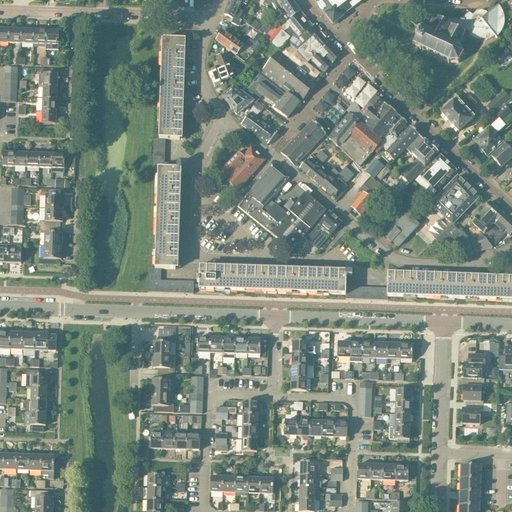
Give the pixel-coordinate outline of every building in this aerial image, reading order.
[(229,0),(227,6),(242,13),(238,11),(241,4),(246,6),(248,0),(229,0)] [(290,20),(300,12),(291,0),(277,0),(272,4),(279,14),(284,11),(285,13),(277,19),(282,26),(287,22),(281,28),(286,24),(290,20)] [(361,1),(362,0),(313,0),(315,1),(315,2),(318,5),(317,5),(322,11),(322,12),(324,15),(325,14),(333,25),(343,17),(342,16),(352,8),(352,9),(362,2),(361,1)] [(494,6),(497,1),(496,0),(494,0),(486,13),(481,11),(476,12),(473,16),(465,15),(464,19),(447,18),(447,20),(448,20),(446,24),(443,22),(442,21),(435,17),(434,17),(427,29),(423,27),(424,26),(423,26),(418,36),(413,46),(414,47),(415,45),(420,48),(420,50),(421,50),(422,49),(428,52),(427,53),(429,54),(429,53),(435,55),(434,57),(435,57),(436,56),(442,59),(441,60),(442,61),(443,59),(448,62),(448,63),(449,64),(450,62),(458,62),(459,63),(460,63),(459,62),(463,54),(465,54),(464,53),(463,53),(459,45),(465,33),(464,33),(462,32),(467,29),(468,31),(469,32),(470,33),(469,35),(473,37),(477,38),(481,39),(485,38),(486,41),(490,39),(494,36),(497,39),(497,38),(496,37),(499,35),(501,32),(502,29),(503,26),(503,22),(503,19),(503,16),(502,12),(498,6),(499,5),(496,7),(494,6)] [(236,26),(242,13),(227,6),(223,14),(234,19),(231,24),(236,26)] [(308,42),(315,35),(311,29),(312,27),(301,13),(300,12),(290,20),(286,24),(281,28),(277,23),(273,27),(265,38),(272,44),(280,51),(286,44),(290,39),(300,48),(306,42),(308,42)] [(268,23),(259,31),(265,38),(273,27),(277,23),(275,19),(269,23),(268,23)] [(0,43),(9,44),(9,30),(0,29),(0,43)] [(21,44),(21,30),(9,30),(9,44),(21,44)] [(33,45),(34,31),(21,30),(21,44),(33,45)] [(46,48),(46,31),(34,31),(33,45),(33,48),(46,48)] [(58,50),(59,32),(46,31),(46,48),(46,50),(58,50)] [(223,32),(216,42),(229,51),(235,56),(236,57),(244,64),(253,53),(259,47),(253,42),(248,39),(243,46),(223,32)] [(324,74),(340,55),(319,32),(315,35),(308,42),(306,42),(300,48),(301,49),(297,52),(307,63),(311,60),(324,74)] [(258,45),(264,37),(258,33),(252,41),(258,45)] [(148,287),(148,293),(193,294),(193,283),(160,281),(161,269),(175,270),(175,263),(178,178),(181,178),(181,165),(164,164),(165,139),(185,139),(185,133),(179,133),(180,108),(182,40),(163,39),(162,60),(160,108),(159,139),(153,138),(152,169),(158,169),(157,213),(155,269),(149,269),(148,287)] [(301,49),(300,48),(290,39),(286,44),(297,52),(301,49)] [(264,40),(261,44),(266,48),(270,44),(264,40)] [(278,53),(263,71),(264,71),(260,75),(267,81),(271,83),(274,79),(271,77),(283,63),(284,64),(287,60),(278,53)] [(271,83),(276,87),(284,93),(287,90),(302,102),(316,84),(278,53),(287,60),(284,64),(283,63),(271,77),(274,79),(271,83)] [(215,87),(227,83),(226,81),(234,78),(225,56),(216,59),(219,67),(209,71),(215,87)] [(43,87),(57,88),(57,75),(39,74),(38,87),(43,87)] [(271,83),(267,81),(265,84),(257,79),(250,87),(274,105),(272,108),(274,109),(273,109),(287,119),(291,114),(300,104),(286,94),(283,98),(273,90),(276,87),(271,83)] [(56,101),(57,88),(43,87),(43,100),(56,101)] [(237,116),(255,102),(234,87),(222,97),(237,116)] [(503,92),(488,106),(495,114),(504,105),(510,100),(503,92)] [(383,99),(382,98),(379,96),(374,96),(368,103),(369,108),(369,110),(364,116),(388,135),(387,136),(389,138),(392,140),(406,124),(384,104),(383,99)] [(477,104),(469,96),(463,102),(460,98),(458,101),(456,99),(441,114),(458,133),(472,121),(474,118),(468,112),(477,104)] [(56,112),(56,101),(43,100),(42,112),(56,112)] [(261,112),(264,108),(256,103),(253,107),(261,112)] [(490,127),(474,141),(480,148),(478,150),(482,154),(483,153),(487,157),(502,142),(496,135),(505,126),(502,122),(511,113),(504,105),(495,114),(499,118),(490,127)] [(56,125),(56,112),(42,112),(42,125),(56,125)] [(263,134),(268,127),(251,114),(242,126),(256,137),(260,132),(263,134)] [(389,138),(387,136),(388,135),(364,116),(359,122),(349,114),(328,139),(360,168),(375,152),(377,155),(383,149),(380,146),(389,138)] [(281,154),(294,167),(325,135),(312,122),(281,154)] [(256,137),(268,145),(277,133),(268,127),(263,134),(260,132),(256,137)] [(409,128),(395,143),(386,152),(381,157),(391,166),(394,163),(406,150),(419,136),(409,128)] [(438,154),(437,153),(425,141),(419,136),(406,150),(416,160),(397,181),(400,184),(397,187),(402,192),(438,154)] [(389,138),(380,146),(383,149),(386,152),(395,143),(392,140),(389,138)] [(504,144),(491,157),(501,168),(511,157),(511,144),(507,148),(504,144)] [(265,161),(251,148),(243,156),(238,153),(219,175),(237,192),(265,161)] [(321,152),(315,158),(322,164),(328,158),(321,152)] [(14,168),(14,154),(2,153),(1,167),(14,168)] [(27,168),(27,154),(14,154),(14,168),(27,168)] [(39,168),(39,155),(27,154),(27,168),(39,168)] [(51,173),(52,155),(39,155),(39,168),(51,169),(51,173)] [(52,155),(51,173),(64,174),(65,156),(52,155)] [(432,197),(457,172),(439,156),(415,181),(432,197)] [(310,178),(317,170),(307,161),(300,169),(310,178)] [(376,161),(365,173),(370,177),(373,180),(373,179),(384,167),(376,161)] [(275,206),(277,204),(271,199),(288,179),(274,167),(270,168),(247,194),(236,207),(270,234),(286,215),(275,206)] [(385,168),(377,177),(381,182),(390,172),(385,168)] [(333,169),(330,172),(338,180),(341,176),(333,169)] [(327,180),(328,179),(328,178),(327,179),(317,170),(310,178),(321,187),(327,180)] [(363,195),(351,208),(361,216),(376,198),(378,200),(386,190),(373,179),(373,180),(370,177),(358,191),(363,195)] [(470,192),(457,177),(430,205),(450,224),(450,223),(453,225),(477,200),(475,197),(476,195),(476,194),(476,195),(472,191),(470,192)] [(321,187),(322,187),(331,195),(333,194),(335,196),(341,190),(328,179),(327,180),(321,187)] [(45,209),(63,210),(63,209),(64,209),(64,202),(63,202),(63,197),(58,197),(58,191),(41,190),(41,197),(46,197),(45,209)] [(398,200),(401,196),(395,190),(391,194),(398,200)] [(273,236),(292,252),(326,211),(304,193),(295,205),(287,214),(286,215),(270,234),(273,236)] [(282,210),(287,214),(295,205),(289,201),(282,210)] [(494,226),(503,215),(489,203),(480,213),(482,214),(479,218),(477,217),(471,223),(482,233),(491,223),(494,225),(494,226)] [(63,211),(63,210),(45,209),(45,222),(40,222),(40,228),(57,228),(57,223),(62,223),(62,218),(63,218),(64,211),(63,211)] [(318,251),(340,225),(341,224),(329,213),(306,240),(318,251)] [(509,236),(511,233),(511,223),(503,215),(494,226),(494,225),(491,223),(482,233),(484,235),(481,235),(492,248),(504,235),(506,233),(509,236)] [(402,220),(398,216),(388,226),(393,230),(387,236),(398,246),(417,226),(406,216),(402,220)] [(461,235),(451,224),(431,244),(441,255),(446,250),(453,253),(464,242),(459,237),(461,235)] [(57,234),(57,228),(40,228),(40,234),(44,234),(44,247),(61,247),(61,246),(62,246),(63,239),(62,239),(62,234),(57,234)] [(474,254),(492,248),(481,235),(470,239),(474,254)] [(0,263),(8,264),(9,246),(0,245),(0,263)] [(9,246),(8,264),(21,265),(22,247),(9,246)] [(61,249),(61,247),(44,247),(44,259),(39,259),(38,265),(56,266),(56,260),(61,260),(61,256),(62,256),(62,249),(61,249)] [(197,278),(197,283),(199,283),(199,291),(273,293),(338,295),(345,295),(345,299),(346,299),(387,301),(387,296),(511,300),(511,280),(398,277),(398,271),(389,271),(388,271),(388,272),(388,277),(387,277),(387,289),(351,288),(352,277),(352,273),(345,272),(339,272),(339,275),(199,270),(199,277),(199,278),(197,278)] [(0,350),(10,351),(11,333),(6,333),(6,332),(0,331),(0,350)] [(22,351),(23,334),(19,334),(19,332),(11,332),(11,333),(10,351),(22,351)] [(35,351),(35,334),(31,334),(31,333),(24,332),(24,334),(23,334),(22,351),(35,351)] [(35,334),(35,351),(56,352),(57,335),(43,335),(43,333),(36,333),(36,334),(35,334)] [(153,356),(170,357),(171,344),(176,344),(176,338),(159,338),(159,343),(154,343),(154,348),(153,348),(153,355),(153,356)] [(210,354),(211,339),(198,338),(198,354),(210,354)] [(223,354),(223,339),(211,339),(210,354),(223,354)] [(235,355),(236,340),(223,339),(223,354),(222,359),(235,360),(235,355)] [(247,355),(248,340),(236,340),(235,355),(247,355)] [(248,340),(247,355),(260,356),(261,340),(248,340)] [(292,354),(307,355),(315,355),(315,354),(315,347),(307,347),(307,342),(293,341),(292,354)] [(350,359),(351,344),(338,343),(337,358),(350,359)] [(350,359),(350,362),(362,363),(362,359),(363,359),(363,344),(351,344),(350,359)] [(374,366),(375,345),(363,344),(363,359),(369,359),(369,366),(374,366)] [(387,360),(388,345),(375,345),(374,366),(375,366),(375,360),(387,360)] [(400,361),(400,345),(388,345),(387,360),(400,361)] [(400,345),(400,361),(412,361),(413,346),(400,345)] [(511,371),(511,348),(505,349),(505,357),(499,357),(498,371),(511,371)] [(307,367),(307,355),(292,354),(292,367),(307,367)] [(170,369),(170,357),(153,356),(153,358),(152,358),(152,365),(153,365),(153,369),(158,370),(158,375),(175,375),(175,370),(170,369)] [(481,380),(482,365),(485,365),(485,357),(469,357),(469,364),(464,364),(463,380),(468,380),(481,380)] [(306,380),(307,367),(292,367),(291,379),(306,380)] [(26,389),(46,390),(47,377),(39,376),(39,372),(26,371),(26,389)] [(174,382),(175,375),(158,375),(158,381),(152,380),(152,385),(151,385),(151,392),(152,392),(152,394),(169,394),(169,382),(174,382)] [(203,386),(203,378),(191,378),(191,386),(203,386)] [(306,392),(306,380),(291,379),(291,392),(306,392)] [(463,387),(463,403),(467,403),(480,403),(481,388),(484,387),(488,387),(489,380),(484,380),(481,380),(468,380),(468,387),(463,387)] [(46,402),(46,390),(26,389),(31,389),(31,402),(46,402)] [(395,403),(410,403),(411,391),(396,390),(395,403)] [(169,406),(169,394),(152,394),(152,395),(151,395),(151,402),(152,402),(152,407),(157,407),(157,413),(173,413),(173,406),(169,406)] [(26,402),(25,414),(30,414),(45,415),(46,402),(31,402),(26,402)] [(242,415),(258,416),(259,403),(243,402),(242,415)] [(410,415),(410,403),(395,403),(395,415),(410,415)] [(483,403),(480,403),(467,403),(467,410),(462,410),(462,426),(480,426),(480,411),(483,411),(483,403)] [(30,414),(30,427),(32,427),(32,433),(43,433),(43,427),(45,427),(45,415),(30,414)] [(258,428),(258,416),(242,415),(242,428),(258,428)] [(410,428),(410,415),(395,415),(394,427),(410,428)] [(297,437),(298,422),(284,421),(284,436),(297,437)] [(310,437),(310,422),(298,422),(297,437),(310,437)] [(322,438),(322,423),(310,422),(310,437),(322,438)] [(334,438),(334,423),(322,423),(322,438),(334,438)] [(334,423),(334,438),(347,438),(347,423),(334,423)] [(409,441),(410,428),(394,427),(389,427),(389,440),(409,441)] [(257,440),(258,428),(242,428),(242,440),(257,440)] [(162,450),(162,435),(150,434),(149,449),(162,450)] [(174,450),(175,435),(162,435),(162,450),(174,450)] [(187,450),(187,436),(175,435),(174,450),(187,450)] [(187,436),(187,450),(199,451),(200,436),(187,436)] [(226,446),(226,440),(221,440),(221,446),(216,446),(215,452),(227,452),(227,446),(226,446)] [(257,453),(257,440),(242,440),(241,453),(257,453)] [(16,471),(16,456),(4,455),(3,471),(16,471)] [(28,471),(29,456),(16,456),(16,471),(28,471)] [(40,472),(41,457),(29,456),(28,471),(40,472)] [(41,457),(40,472),(41,472),(41,476),(48,476),(48,480),(54,480),(54,457),(41,457)] [(316,476),(316,464),(301,463),(300,476),(316,476)] [(370,480),(371,466),(358,465),(357,480),(370,480)] [(383,481),(384,466),(371,466),(370,480),(383,481)] [(395,481),(396,467),(384,466),(383,481),(395,481)] [(476,511),(478,467),(461,466),(459,511),(476,511)] [(408,482),(408,467),(396,467),(395,481),(408,482)] [(163,489),(163,476),(148,476),(148,489),(163,489)] [(315,489),(316,476),(300,476),(300,488),(315,489)] [(223,493),(223,478),(211,478),(210,493),(223,493)] [(235,493),(236,479),(223,478),(223,493),(235,493)] [(247,494),(248,479),(236,479),(235,493),(247,494)] [(260,494),(260,480),(248,479),(247,494),(260,494)] [(260,480),(260,494),(272,495),(273,480),(260,480)] [(315,501),(315,489),(300,488),(299,500),(315,501)] [(163,493),(163,489),(148,489),(147,501),(162,501),(166,501),(167,499),(167,496),(166,493),(163,493)] [(35,511),(53,511),(53,510),(54,510),(54,503),(53,503),(53,498),(48,498),(48,492),(31,492),(31,498),(36,498),(35,511)] [(314,511),(315,501),(299,500),(298,511),(314,511)] [(161,511),(162,501),(147,501),(146,511),(161,511)]
